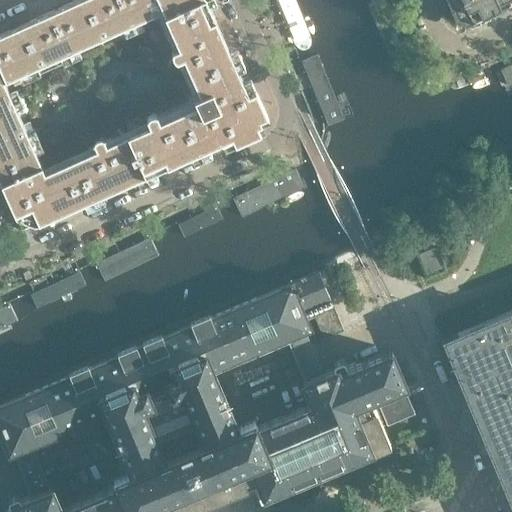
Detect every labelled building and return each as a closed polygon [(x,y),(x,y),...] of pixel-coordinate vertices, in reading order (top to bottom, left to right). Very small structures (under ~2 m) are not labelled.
[(147,24),(135,0),(74,0),(53,10),(74,57),(147,24)] [(247,92),(225,43),(206,0),(201,0),(158,19),(168,42),(174,39),(178,46),(171,49),(176,60),(182,57),(198,92),(194,93),(192,100),(194,103),(159,119),(156,113),(146,117),(149,123),(127,133),(145,174),(216,143),(216,142),(231,136),(234,143),(260,131),(256,122),(258,119),(267,115),(255,89),(247,92)] [(201,0),(135,0),(147,24),(158,19),(201,0)] [(275,0),(296,46),(297,47),(298,49),(299,50),(301,50),(302,51),(304,51),(305,51),(307,51),(308,50),(310,50),(311,49),(312,47),(313,46),(313,45),(314,43),(314,41),(314,40),(313,38),(297,0),(275,0)] [(389,0),(372,0),(368,2),(388,51),(406,44),(389,0)] [(470,25),(488,17),(489,14),(488,12),(501,5),(498,0),(446,0),(451,10),(446,12),(449,18),(455,20),(454,23),(456,27),(459,28),(463,26),(464,23),(466,22),(468,25),(470,25)] [(74,57),(53,10),(0,33),(0,76),(2,81),(11,77),(14,84),(74,57)] [(319,53),(301,60),(327,127),(345,120),(319,53)] [(511,63),(494,71),(503,90),(511,85),(511,63)] [(2,81),(0,76),(0,107),(12,102),(2,81)] [(43,171),(27,134),(33,131),(29,121),(23,124),(12,102),(0,107),(0,182),(3,189),(43,171)] [(145,174),(127,133),(105,143),(102,137),(93,141),(96,147),(72,158),(90,199),(145,174)] [(90,199),(72,158),(43,171),(3,189),(21,230),(90,199)] [(232,197),(241,216),(304,186),(295,167),(232,197)] [(177,224),(184,238),(223,219),(217,205),(177,224)] [(96,261),(106,280),(147,260),(137,241),(96,261)] [(443,269),(434,246),(417,253),(426,276),(443,269)] [(174,511),(201,501),(257,477),(263,494),(371,449),(372,451),(389,443),(382,425),(386,423),(386,425),(414,413),(406,392),(405,392),(402,385),(405,384),(391,349),(363,361),(359,353),(344,359),(341,358),(333,361),(332,364),(333,367),(322,372),(304,330),(310,328),(306,318),(302,310),(330,298),(323,282),(328,280),(324,269),(318,272),(318,270),(0,403),(0,433),(9,454),(14,452),(31,493),(20,498),(19,495),(16,494),(8,497),(7,501),(11,509),(2,511),(174,511)] [(31,277),(28,269),(21,272),(25,280),(31,277)] [(30,292),(37,308),(86,286),(79,270),(30,292)] [(343,329),(333,306),(330,298),(302,310),(306,318),(313,315),(323,338),(343,329)] [(0,307),(0,329),(19,321),(11,303),(0,307)] [(511,309),(443,338),(460,379),(511,502),(511,309)]
